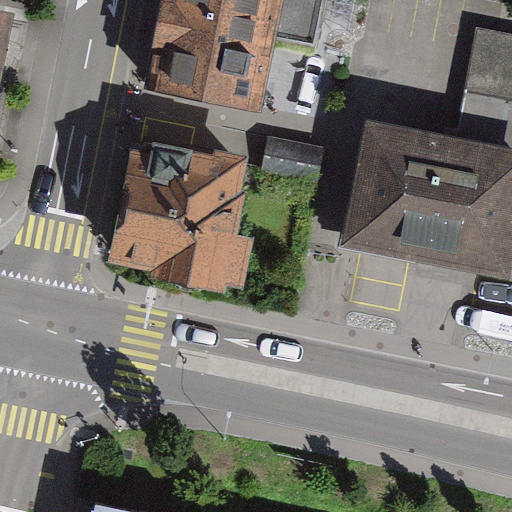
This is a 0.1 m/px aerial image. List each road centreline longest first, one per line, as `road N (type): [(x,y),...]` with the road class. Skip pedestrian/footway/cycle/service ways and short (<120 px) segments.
road 1 (primary): [(45,328),(511,425)]
road 2 (residential): [(108,0),(45,328)]
road 3 (residential): [(12,511),(45,328)]
